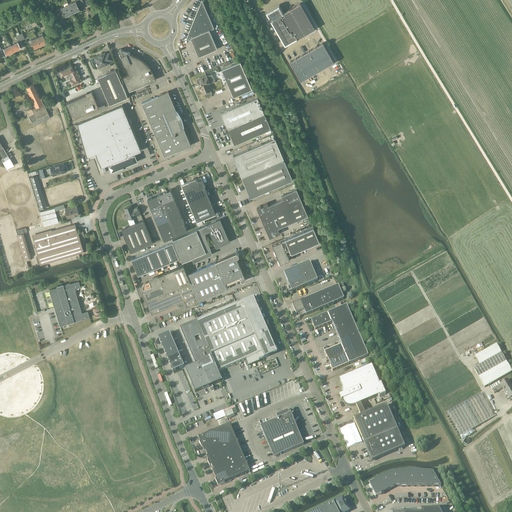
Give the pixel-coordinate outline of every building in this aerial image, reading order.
[(77,0),(69,4),(73,13),(73,12),(79,9),(80,10),(80,9),(78,6),(84,3),(82,0),(77,0)] [(190,38),(198,56),(217,48),(209,30),(214,28),(201,0),(187,36),(190,38)] [(269,21),(270,20),(285,46),(298,38),(315,28),(301,3),(284,12),(279,4),(265,12),(268,17),(267,18),(269,21)] [(73,13),(69,4),(56,10),(58,15),(64,13),(65,16),(66,16),(65,16),(72,12),(73,13)] [(36,37),(40,45),(46,43),(41,33),(39,34),(39,36),(36,37)] [(40,45),(36,37),(28,41),(29,43),(31,42),(34,48),(40,45)] [(10,45),(13,51),(20,47),(20,48),(17,41),(10,45)] [(290,62),(301,80),(301,81),(334,61),(323,43),(323,42),(290,61),(290,62)] [(13,51),(10,45),(3,48),(6,55),(6,54),(13,51)] [(122,50),(118,50),(119,50),(121,50),(122,52),(120,52),(119,53),(124,65),(131,62),(134,55),(130,53),(126,51),(122,50)] [(106,55),(105,53),(95,57),(95,59),(95,60),(96,62),(97,62),(99,67),(109,63),(108,61),(112,59),(109,53),(106,55)] [(153,72),(151,69),(148,64),(143,60),(138,57),(134,55),(131,62),(124,65),(125,65),(129,74),(123,76),(123,77),(124,77),(129,90),(156,79),(153,73),(153,72)] [(252,89),(240,61),(222,69),(233,97),(252,89)] [(68,68),(60,71),(62,75),(68,73),(71,80),(70,81),(72,85),(81,81),(78,74),(78,73),(78,72),(77,72),(74,66),(73,67),(72,65),(67,67),(68,68)] [(98,77),(102,86),(120,78),(116,69),(106,73),(107,73),(98,77)] [(215,81),(212,74),(207,76),(206,76),(197,80),(197,81),(197,82),(197,84),(199,84),(200,88),(201,87),(204,93),(205,95),(206,96),(207,97),(208,97),(210,96),(211,95),(211,94),(211,93),(210,90),(208,84),(210,84),(210,83),(215,81)] [(120,78),(102,86),(105,95),(124,87),(120,78)] [(25,85),(25,87),(31,99),(34,107),(31,108),(26,111),(29,116),(34,125),(50,117),(43,103),(33,83),(29,85),(28,84),(25,85)] [(124,87),(105,95),(109,104),(128,96),(124,87)] [(73,118),(99,107),(94,97),(92,90),(86,93),(87,94),(66,102),(73,118)] [(168,91),(142,102),(164,156),(191,145),(183,127),(184,126),(183,121),(181,115),(177,109),(176,109),(168,91)] [(228,129),(264,113),(258,97),(221,113),(228,129)] [(133,154),(141,150),(122,105),(77,123),(87,157),(96,153),(101,167),(110,163),(110,165),(109,165),(112,171),(137,161),(135,155),(134,155),(133,154)] [(264,113),(228,129),(234,144),(271,129),(264,113)] [(242,176),(284,159),(275,138),(233,156),(233,157),(234,157),(242,176)] [(2,146),(0,147),(0,152),(3,157),(2,158),(3,161),(5,160),(9,158),(2,146)] [(293,179),(284,159),(242,176),(250,196),(250,197),(293,179)] [(65,165),(64,163),(59,165),(56,166),(51,167),(53,175),(66,171),(66,169),(67,168),(66,166),(65,165)] [(36,176),(31,177),(41,209),(45,208),(36,176)] [(184,190),(202,182),(200,177),(197,178),(196,178),(189,181),(181,184),(184,190)] [(203,182),(202,182),(184,190),(188,200),(207,193),(203,182)] [(287,208),(302,201),(297,188),(281,195),(283,199),(287,208)] [(147,198),(164,240),(188,230),(171,189),(147,198)] [(211,203),(207,193),(188,200),(192,211),(211,203)] [(267,202),(263,204),(264,206),(259,208),(260,210),(258,210),(262,219),(287,208),(283,199),(268,205),(267,202)] [(262,219),(267,232),(269,232),(270,235),(275,233),(276,234),(280,233),(278,228),(308,215),(302,201),(287,208),(262,219)] [(216,213),(211,203),(192,211),(197,221),(215,214),(216,213)] [(133,209),(131,205),(124,208),(128,218),(136,215),(135,214),(140,212),(138,207),(133,209)] [(77,206),(70,208),(70,207),(65,209),(68,218),(79,215),(77,206)] [(229,241),(220,219),(216,221),(173,239),(182,261),(216,247),(230,241),(229,241)] [(122,229),(131,252),(153,243),(143,220),(122,229)] [(83,241),(80,231),(77,232),(75,224),(32,236),(40,264),(89,250),(86,240),(83,241)] [(272,245),(276,255),(277,254),(279,258),(278,259),(280,264),(290,260),(288,255),(291,253),(291,254),(319,242),(313,227),(272,245)] [(17,235),(24,259),(31,257),(23,233),(17,235)] [(173,242),(134,258),(131,259),(138,275),(179,258),(173,242)] [(237,258),(237,257),(238,256),(239,255),(238,253),(237,253),(235,253),(187,274),(188,276),(193,286),(193,287),(217,277),(222,290),(227,288),(226,285),(240,278),(241,279),(240,279),(241,280),(242,281),(243,281),(244,281),(245,280),(245,279),(245,278),(237,258)] [(288,282),(314,271),(310,262),(284,273),(288,283),(288,282)] [(143,287),(143,289),(146,294),(188,276),(187,274),(183,265),(154,277),(153,278),(153,279),(145,283),(143,284),(143,287)] [(288,282),(290,288),(292,291),(291,291),(292,292),(318,281),(314,271),(288,282)] [(145,296),(148,305),(193,286),(188,276),(146,294),(146,295),(145,296)] [(82,313),(80,307),(77,308),(73,295),(76,294),(75,289),(81,287),(79,281),(70,283),(65,284),(66,285),(64,285),(63,284),(57,286),(57,287),(49,290),(54,307),(57,306),(59,315),(57,316),(59,322),(61,321),(62,325),(65,324),(66,325),(81,320),(89,317),(88,311),(82,313)] [(338,285),(337,286),(294,304),(292,305),(293,308),(295,312),(296,313),(297,314),(298,313),(300,317),(306,315),(344,299),(338,285)] [(200,303),(199,300),(193,287),(193,286),(148,305),(152,313),(153,315),(159,312),(159,313),(185,301),(187,306),(188,308),(200,303)] [(259,360),(264,358),(269,356),(268,355),(275,352),(264,326),(265,325),(253,297),(240,303),(242,305),(198,324),(212,358),(218,371),(245,360),(248,365),(251,364),(256,361),(259,360)] [(368,356),(347,305),(328,313),(328,314),(327,314),(309,322),(311,321),(313,325),(312,325),(315,330),(331,323),(332,322),(342,346),(341,346),(324,353),(327,358),(329,362),(326,363),(327,363),(329,362),(330,366),(332,371),(349,364),(350,364),(368,356)] [(180,328),(195,365),(212,358),(198,324),(197,321),(180,328)] [(169,332),(159,337),(161,343),(172,339),(169,332)] [(161,343),(164,349),(174,344),(172,339),(161,343)] [(166,354),(177,350),(174,344),(164,349),(166,354)] [(473,369),(484,387),(511,372),(496,344),(475,356),(480,365),(473,369)] [(168,360),(179,355),(177,350),(166,354),(168,360)] [(168,360),(171,365),(181,361),(179,355),(168,360)] [(218,371),(212,358),(195,365),(185,369),(195,393),(222,381),(218,371)] [(184,367),(181,361),(171,365),(173,371),(184,367)] [(355,423),(364,444),(397,429),(387,405),(365,414),(361,403),(379,396),(379,397),(386,394),(381,383),(379,384),(372,366),(358,372),(361,381),(343,389),(342,389),(343,394),(343,400),(343,401),(344,402),(344,403),(345,404),(346,405),(347,406),(348,406),(350,406),(351,406),(352,406),(353,406),(355,406),(356,405),(360,416),(357,417),(359,422),(355,423)] [(361,381),(358,372),(339,379),(343,389),(361,381)] [(500,384),(503,388),(509,399),(511,397),(511,387),(507,380),(500,384)] [(503,388),(500,384),(499,381),(490,387),(494,393),(503,388)] [(276,414),(278,419),(260,426),(271,452),(281,448),(283,453),(304,445),(297,429),(293,418),(292,417),(293,416),(291,413),(290,413),(288,409),(276,414)] [(206,456),(206,457),(238,443),(230,424),(198,438),(200,440),(199,441),(200,445),(201,445),(205,452),(206,452),(207,456),(206,456)] [(397,429),(364,444),(372,462),(405,447),(397,429)] [(216,464),(226,459),(242,453),(238,443),(206,457),(210,464),(211,466),(216,464)] [(250,472),(242,453),(226,459),(234,478),(250,472)] [(234,478),(226,459),(216,464),(220,473),(225,471),(229,481),(234,478)] [(220,473),(216,464),(211,466),(213,470),(212,471),(214,475),(220,473)] [(221,485),(225,483),(231,481),(231,480),(230,481),(229,481),(225,471),(220,473),(214,475),(216,480),(215,480),(217,483),(218,483),(219,485),(221,484),(222,485),(221,485)] [(386,475),(369,483),(376,496),(395,486),(401,486),(408,486),(414,486),(421,486),(427,486),(428,486),(433,487),(434,487),(441,487),(432,473),(427,473),(420,472),(414,472),(407,472),(401,472),(395,473),(394,473),(389,474),(386,475)] [(346,504),(345,501),(343,497),(313,511),(346,511),(349,511),(346,504)]
